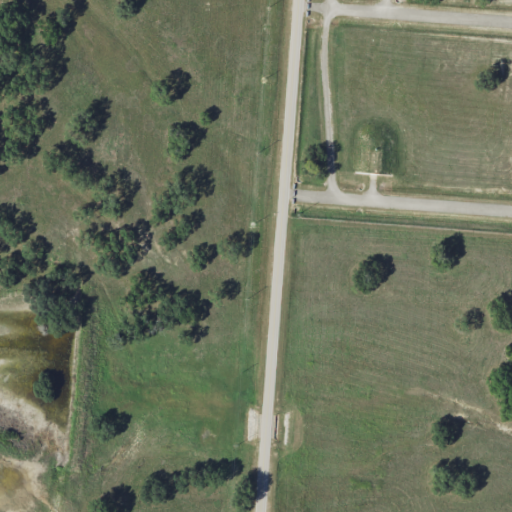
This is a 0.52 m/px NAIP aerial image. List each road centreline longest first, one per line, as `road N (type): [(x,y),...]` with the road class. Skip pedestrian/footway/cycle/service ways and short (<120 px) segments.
road 1 (residential): [(299,0),(261,511)]
road 2 (residential): [(284,192),(511,210)]
road 3 (residential): [(299,6),(511,22)]
